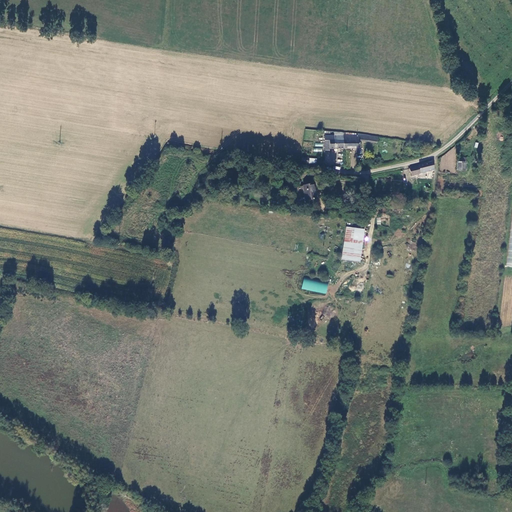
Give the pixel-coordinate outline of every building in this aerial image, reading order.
[(379,144),(380,136),(360,134),(360,135),(360,142),(379,144)] [(343,149),(344,136),(325,135),(324,150),(329,150),(329,149),(343,149)] [(360,142),(360,135),(344,136),(343,149),(356,149),(356,153),(360,153),(360,142)] [(241,162),(242,158),(224,155),(223,158),(226,159),(225,163),(232,164),(233,160),(241,162)] [(421,173),(434,169),(431,161),(418,165),(419,168),(421,173)] [(458,170),(466,170),(466,161),(457,161),(458,170)] [(413,176),(421,173),(419,168),(412,170),(413,176)] [(300,202),(318,199),(315,185),(297,187),(300,202)] [(345,226),(342,260),(361,262),(365,228),(345,226)] [(303,279),(302,289),(326,294),(328,283),(303,279)]
